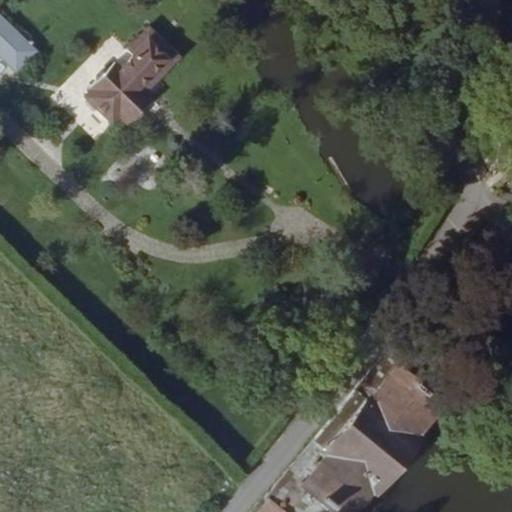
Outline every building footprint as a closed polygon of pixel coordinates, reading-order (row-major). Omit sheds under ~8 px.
[(0,17),(0,59),(19,77),(40,55),(0,17)] [(153,72),(174,50),(144,21),(122,44),(129,51),(117,64),(109,57),(86,83),(88,85),(81,92),(109,119),(116,112),(124,119),(127,115),(133,116),(138,109),(138,103),(143,98),(137,92),(142,87),(136,81),(149,68),(153,72)] [(149,68),(136,81),(142,87),(137,92),(143,98),(161,80),(153,72),(149,68)] [(264,511),(346,511),(349,508),(353,511),(380,479),(384,482),(414,444),(411,442),(439,407),(430,399),(434,394),(417,380),(425,371),(396,347),(269,503),(271,504),(264,511)] [(432,363),(425,371),(417,380),(434,394),(449,377),(432,363)]
